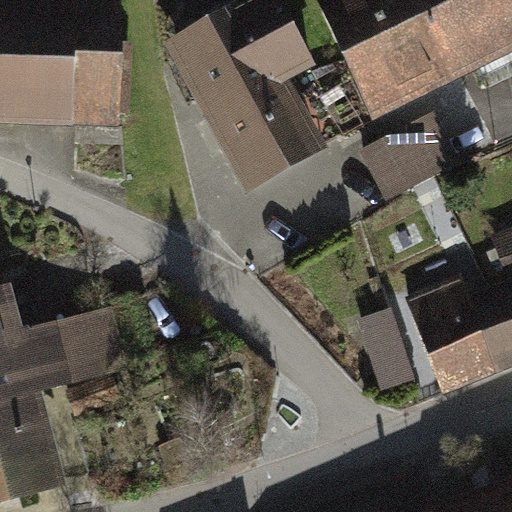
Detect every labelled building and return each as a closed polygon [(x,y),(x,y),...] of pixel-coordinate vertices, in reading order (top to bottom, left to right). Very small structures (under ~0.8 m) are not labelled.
[(71,0),(71,2),(0,1),(0,133),(84,134),(85,104),(121,105),(122,0),(71,0)] [(511,0),(324,0),(383,124),(511,63),(511,0)] [(269,4),(176,46),(248,206),(342,163),(269,4)] [(392,208),(467,174),(442,119),(367,153),(392,208)] [(407,304),(442,394),(511,366),(511,235),(492,243),(511,291),(465,309),(456,285),(407,304)] [(0,300),(0,502),(49,491),(27,400),(110,380),(95,318),(11,338),(2,300),(0,300)] [(363,326),(393,399),(428,385),(398,312),(363,326)] [(511,511),(511,470),(378,511),(511,511)]
